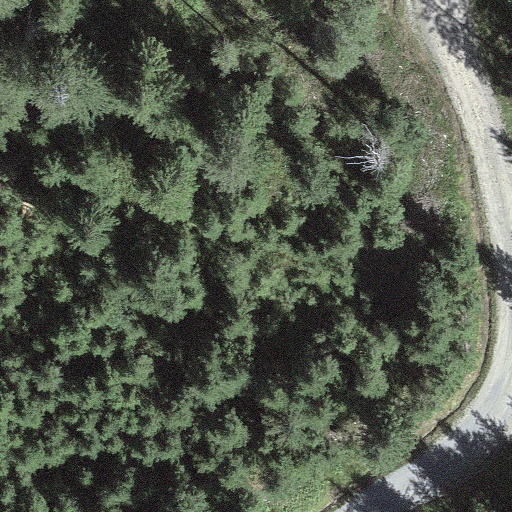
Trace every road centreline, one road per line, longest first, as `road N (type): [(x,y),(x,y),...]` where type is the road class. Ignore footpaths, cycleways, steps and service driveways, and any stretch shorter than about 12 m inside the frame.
road 1 (track): [(511,232),(450,37),(446,0)]
road 2 (track): [(383,511),(484,432),(511,349)]
